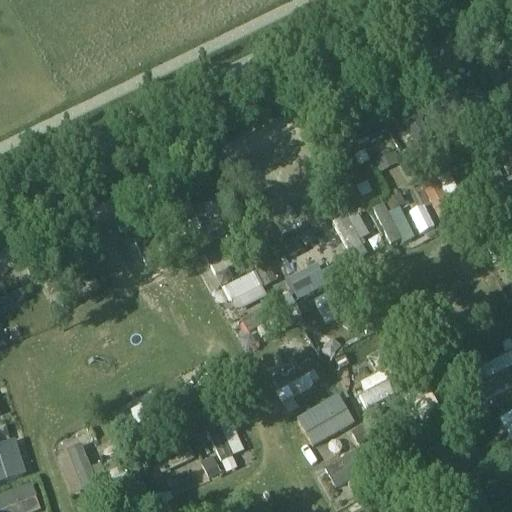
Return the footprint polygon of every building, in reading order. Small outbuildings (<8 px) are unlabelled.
[(511,83),(497,89),(511,125),(511,83)] [(398,164),(392,151),(372,161),(378,173),(398,164)] [(439,185),(421,194),(430,214),(449,205),(439,185)] [(410,240),(397,210),(385,215),(380,204),(332,225),(350,266),(410,240)] [(167,243),(192,239),(193,247),(205,245),(200,209),(163,214),(167,243)] [(225,319),(265,300),(253,275),(213,294),(225,319)] [(267,383),(279,406),(312,389),(300,366),(267,383)] [(212,374),(181,386),(189,406),(220,395),(212,374)] [(379,388),(358,397),(364,411),(385,402),(379,388)] [(293,421),(308,450),(352,427),(337,398),(293,421)] [(420,401),(394,415),(407,437),(432,423),(420,401)] [(167,511),(163,500),(219,479),(214,466),(242,456),(233,432),(211,440),(216,454),(197,461),(191,446),(144,464),(151,482),(143,485),(153,511),(167,511)] [(80,445),(88,443),(85,433),(51,442),(66,498),(92,491),(80,445)] [(12,450),(0,453),(0,484),(20,479),(12,450)] [(427,469),(412,475),(427,508),(441,502),(427,469)] [(0,495),(0,511),(38,511),(28,485),(0,495)]
